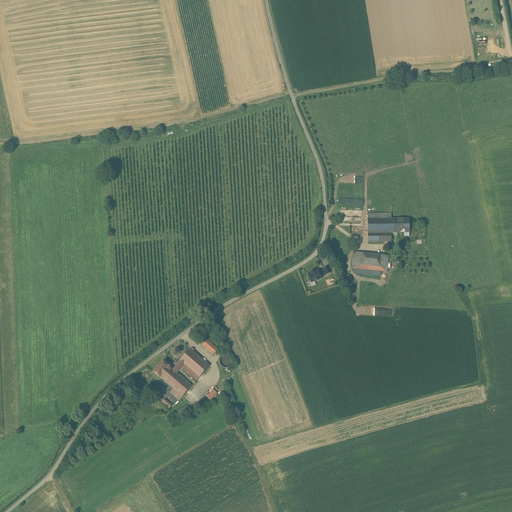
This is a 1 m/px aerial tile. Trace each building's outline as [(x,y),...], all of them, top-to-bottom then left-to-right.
[(392,214),(368,214),(369,242),(391,241),(391,234),(410,233),(410,220),(392,220),(392,214)] [(388,256),(353,253),(352,269),(354,269),(353,272),(364,273),(365,270),(387,272),(388,256)] [(329,266),(323,268),(326,275),(331,273),(329,266)] [(311,273),(308,274),(311,283),(314,281),(315,282),(318,280),(321,279),(318,270),(316,271),(315,272),(315,271),(311,272),(311,273)] [(219,348),(206,337),(199,345),(213,356),(219,348)] [(205,364),(185,347),(176,359),(180,363),(196,376),(205,364)] [(234,364),(235,361),(234,358),(232,356),(230,354),(227,354),(225,354),(222,356),(221,358),(220,361),(221,364),(223,366),(225,368),(228,368),(230,368),(233,366),(234,364)] [(173,371),(168,368),(169,367),(162,361),(152,374),(159,380),(160,379),(172,389),(179,395),(188,384),(173,371)] [(196,376),(180,363),(173,371),(188,384),(196,376)] [(179,395),(172,389),(168,393),(176,400),(179,395)] [(206,396),(211,400),(218,392),(213,389),(206,396)] [(165,398),(161,402),(169,409),(173,405),(165,398)] [(189,411),(180,416),(171,421),(175,427),(192,418),(192,417),(189,411)]
